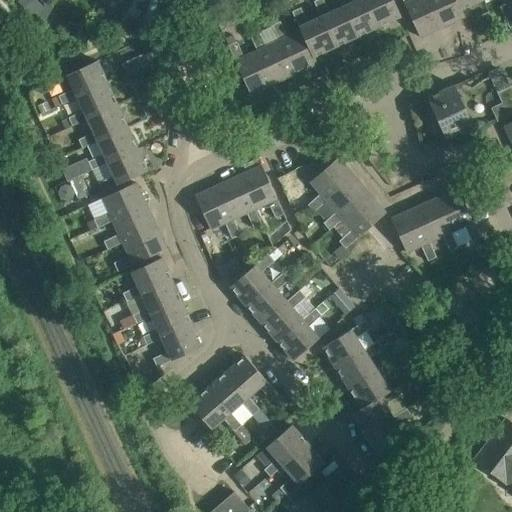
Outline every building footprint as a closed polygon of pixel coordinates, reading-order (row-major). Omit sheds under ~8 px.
[(357,36),(342,5),(330,11),(324,0),(316,0),(314,1),(321,15),(335,46),(357,36)] [(378,26),(366,0),(354,0),(351,2),(350,0),(339,0),(342,5),(357,36),(378,26)] [(401,16),(394,0),(366,0),(378,26),(401,16)] [(403,0),(420,37),(441,27),(428,0),(403,0)] [(463,17),(455,0),(428,0),(441,27),(463,17)] [(481,0),(455,0),(463,17),(465,16),(462,9),(481,0)] [(335,46),(321,15),(308,21),(301,7),(292,11),(301,31),(314,56),(335,46)] [(314,56),(301,31),(288,37),(281,21),(272,25),(279,41),(295,74),(317,63),(314,56)] [(295,74),(279,41),(266,47),(259,32),(251,36),(258,50),(273,84),(295,74)] [(258,50),(244,57),(236,41),(228,45),(251,94),(273,84),(258,50)] [(108,83),(108,82),(98,60),(68,74),(75,88),(59,95),(63,104),(79,97),(108,83)] [(497,88),(508,83),(500,65),(488,71),(497,88)] [(118,105),(118,104),(108,83),(79,97),(85,110),(69,118),(73,126),(88,119),(118,105)] [(455,85),(428,97),(446,137),(473,125),(455,85)] [(511,114),(511,90),(510,87),(498,93),(502,103),(491,108),(498,122),(511,114)] [(128,126),(118,105),(88,119),(95,133),(79,140),(83,148),(99,141),(128,126)] [(139,149),(138,148),(128,126),(99,141),(105,154),(90,161),(94,170),(109,163),(139,149)] [(103,191),(148,170),(139,149),(109,163),(115,176),(99,183),(103,191)] [(355,176),(354,176),(338,157),(310,181),(321,194),(308,205),(314,212),(327,201),(355,176)] [(285,214),(270,183),(262,165),(241,174),(256,208),(269,202),(276,218),(285,214)] [(264,224),(256,208),(241,174),(218,185),(234,219),(247,213),(254,228),(264,224)] [(371,195),(370,194),(355,176),(327,201),(336,212),(324,222),(330,230),(342,219),(371,195)] [(78,178),(69,182),(71,186),(74,193),(78,201),(86,197),(78,178)] [(147,205),(147,204),(136,182),(103,197),(110,212),(94,220),(98,228),(114,220),(147,205)] [(61,187),(59,193),(61,198),(67,201),(72,198),(74,193),(71,186),(66,185),(61,187)] [(241,234),(234,219),(218,185),(195,195),(211,229),(225,222),(232,238),(241,234)] [(458,188),(436,198),(452,231),(464,225),(471,241),(481,237),(458,188)] [(346,248),(368,228),(386,213),(371,195),(342,219),(352,230),(340,241),(346,248)] [(459,246),(452,231),(436,198),(414,208),(429,242),(443,235),(450,250),(459,246)] [(157,227),(157,226),(147,205),(114,220),(120,234),(105,241),(108,249),(124,242),(157,227)] [(436,257),(429,242),(414,208),(392,218),(407,252),(421,245),(428,261),(436,257)] [(118,271),(149,257),(167,248),(157,227),(124,242),(130,256),(114,263),(118,271)] [(275,261),(269,255),(268,253),(230,286),(246,305),(272,282),(263,271),(275,261)] [(173,280),(172,279),(162,257),(133,271),(139,285),(123,293),(127,301),(143,293),(173,280)] [(288,301),(287,301),(278,290),(291,279),(285,271),(272,282),(246,305),(263,323),(288,301)] [(183,302),(183,301),(173,280),(143,293),(149,307),(133,314),(137,323),(153,316),(183,302)] [(339,288),(330,296),(346,314),(355,306),(339,288)] [(304,319),(303,319),(294,308),(306,297),(301,290),(288,301),(263,323),(278,341),(304,319)] [(193,324),(193,323),(183,302),(153,316),(159,328),(144,335),(148,344),(163,337),(193,324)] [(319,337),(309,326),(322,315),(316,308),(304,319),(278,341),(294,359),(319,337)] [(365,350),(365,349),(357,337),(372,328),(366,319),(323,346),(336,367),(365,350)] [(157,366),(203,345),(193,324),(163,337),(169,350),(153,357),(157,366)] [(378,370),(377,369),(370,358),(385,349),(379,341),(365,350),(336,367),(349,388),(378,370)] [(278,393),(267,380),(245,355),(228,370),(250,396),(260,387),(271,399),(278,393)] [(391,391),(390,390),(383,378),(397,370),(392,362),(378,370),(349,388),(361,408),(391,391)] [(260,408),(250,396),(228,370),(210,386),(231,411),(242,402),(253,414),(264,426),(270,420),(260,408)] [(231,411),(210,386),(190,403),(212,428),(224,418),(235,431),(246,444),(253,438),(242,424),(231,411)] [(394,417),(393,417),(386,406),(401,397),(395,388),(391,391),(361,408),(352,414),(365,435),(394,417)] [(378,456),(406,438),(398,424),(412,415),(408,409),(394,417),(365,435),(378,456)] [(511,422),(506,418),(475,458),(511,486),(511,422)] [(308,443),(295,428),(292,424),(267,446),(277,458),(264,469),(271,476),(283,465),(308,443)] [(324,461),(310,445),(308,443),(283,465),(293,476),(280,487),(286,494),(302,481),(324,461)] [(364,501),(337,470),(309,494),(325,511),(351,511),(354,510),(355,510),(358,508),(357,507),(364,501)] [(286,509),(294,503),(309,489),(302,481),(286,494),(279,501),(286,509)] [(211,511),(246,511),(250,509),(235,491),(211,511)]
